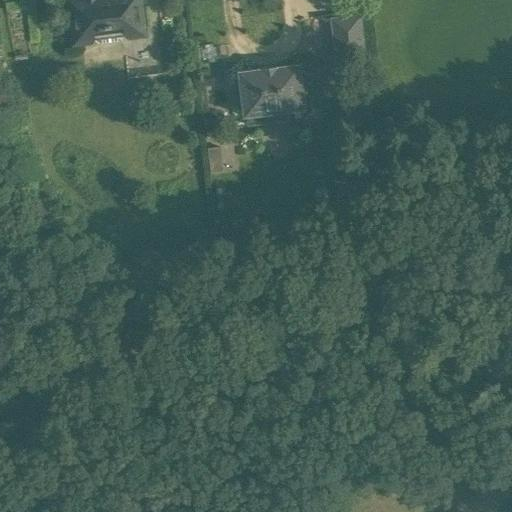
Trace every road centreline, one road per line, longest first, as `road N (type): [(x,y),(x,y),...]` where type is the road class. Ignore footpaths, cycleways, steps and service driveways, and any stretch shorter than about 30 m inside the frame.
road 1 (tertiary): [(0,401),(81,361),(338,273),(511,194)]
road 2 (track): [(511,409),(500,387),(444,340),(393,250)]
